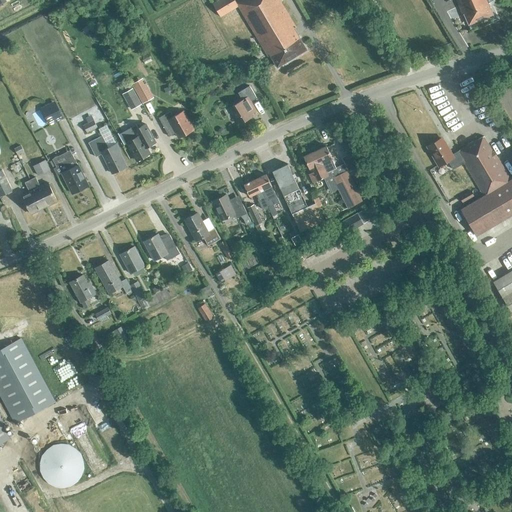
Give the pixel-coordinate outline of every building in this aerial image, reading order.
[(241,0),(237,3),(235,0),(218,0),(213,3),(220,16),(238,6),(268,56),(271,55),(277,66),(306,49),(293,28),(296,26),(279,0),(241,0)] [(469,25),(493,14),(489,4),(490,3),(488,0),(456,0),(463,15),(465,14),(469,25)] [(133,84),(143,102),(153,96),(146,83),(144,84),(141,79),(133,84)] [(229,108),(239,124),(249,118),(247,116),(256,110),(251,101),(257,97),(250,85),(238,92),(243,100),(229,108)] [(123,93),(131,108),(141,103),(132,88),(123,93)] [(55,100),(40,108),(50,125),(64,117),(55,100)] [(179,137),(193,129),(183,111),(173,116),(170,111),(159,117),(169,136),(176,132),(179,137)] [(87,133),(98,127),(93,119),(83,125),(87,133)] [(156,142),(145,123),(136,128),(134,125),(118,133),(124,143),(127,142),(137,160),(150,153),(147,147),(156,142)] [(112,173),(127,166),(119,151),(120,151),(116,143),(108,147),(102,135),(88,142),(96,156),(102,153),(112,173)] [(511,179),(511,180),(498,157),(497,158),(484,137),(453,156),(443,140),(429,148),(439,166),(449,160),(454,169),(464,163),(484,197),(462,210),(478,237),(511,217),(511,269),(492,281),(511,313),(511,312),(511,179)] [(18,154),(24,151),(21,145),(15,148),(18,154)] [(337,167),(327,145),(304,156),(312,172),(309,174),(313,182),(326,176),(331,186),(337,183),(349,207),(362,201),(344,163),(337,167)] [(69,160),(54,167),(57,175),(63,172),(73,192),(88,185),(73,154),(68,156),(69,160)] [(38,174),(44,171),(50,168),(45,160),(33,166),(38,174)] [(273,171),(293,214),(308,207),(289,164),(273,171)] [(0,195),(12,190),(2,169),(0,169),(0,195)] [(267,174),(256,179),(269,206),(270,210),(275,208),(273,204),(279,202),(272,186),(273,186),(267,174)] [(30,180),(44,207),(57,201),(48,183),(41,186),(36,177),(30,180)] [(269,206),(256,179),(244,185),(250,196),(256,193),(264,209),(269,206)] [(29,191),(22,195),(31,213),(44,207),(30,180),(25,182),(29,191)] [(463,202),(474,196),(470,190),(460,196),(463,202)] [(238,211),(241,216),(243,219),(246,224),(250,222),(242,205),(237,207),(233,199),(229,201),(226,194),(212,201),(221,219),(238,211)] [(293,214),(301,231),(324,221),(316,203),(308,207),(293,214)] [(256,225),(263,222),(254,204),(248,208),(256,225)] [(208,232),(198,213),(186,220),(197,240),(204,237),(208,246),(221,239),(215,228),(208,232)] [(358,213),(339,223),(346,233),(364,223),(358,213)] [(153,260),(164,254),(167,260),(180,253),(170,234),(161,239),(158,234),(143,242),(153,260)] [(225,239),(220,242),(229,258),(234,255),(225,239)] [(130,272),(144,265),(134,247),(120,255),(130,272)] [(126,292),(131,290),(125,279),(120,281),(109,261),(95,268),(109,293),(122,286),(126,292)] [(220,283),(236,274),(231,265),(215,274),(220,283)] [(261,278),(265,285),(276,279),(272,272),(271,272),(261,278)] [(87,298),(96,293),(94,288),(91,290),(83,275),(70,282),(80,301),(81,301),(85,307),(90,304),(87,298)] [(146,296),(137,280),(131,284),(139,300),(146,296)] [(201,289),(205,297),(212,293),(208,285),(201,289)] [(206,321),(213,317),(205,303),(198,307),(206,321)] [(99,319),(111,312),(108,307),(96,314),(99,319)] [(121,327),(107,334),(113,346),(127,338),(121,327)] [(223,332),(218,334),(222,342),(227,339),(223,332)] [(21,337),(0,348),(0,443),(10,438),(0,419),(0,392),(16,422),(56,401),(21,337)] [(50,446),(47,448),(44,452),(41,456),(40,461),(40,466),(41,470),(42,475),(45,479),(49,482),(53,484),(57,486),(62,486),(67,486),(71,484),(75,482),(79,478),(81,475),(83,470),(84,465),(84,461),(82,456),(80,452),(77,448),(73,445),(69,443),(64,442),(59,442),(55,443),(50,446)]
